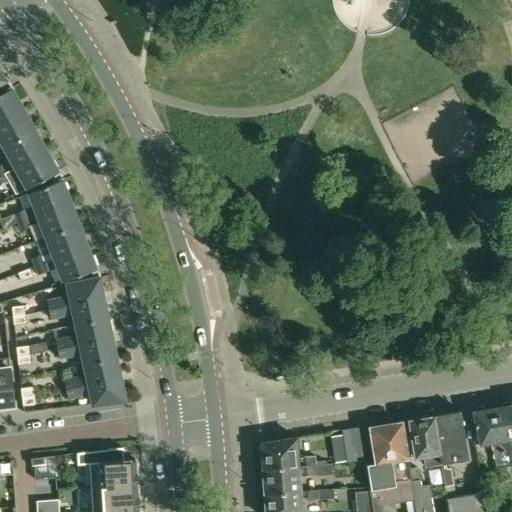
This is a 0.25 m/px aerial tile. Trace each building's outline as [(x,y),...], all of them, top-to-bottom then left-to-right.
[(0,121),(23,109),(19,102),(12,89),(11,88),(0,94),(0,121)] [(0,139),(4,147),(34,130),(23,109),(0,121),(0,139)] [(46,151),(42,143),(34,130),(4,147),(16,168),(46,151)] [(57,170),(48,154),(46,151),(16,168),(6,173),(0,176),(0,185),(9,181),(16,195),(58,171),(57,170)] [(5,216),(0,218),(0,221),(2,228),(9,225),(17,222),(27,219),(37,214),(70,202),(69,198),(67,194),(62,181),(63,181),(62,180),(62,179),(51,184),(29,192),(34,205),(5,216)] [(79,224),(70,202),(37,214),(40,223),(46,237),(79,224)] [(27,219),(17,222),(20,231),(30,227),(27,219)] [(54,259),(87,246),(79,224),(46,237),(54,259)] [(394,236),(390,234),(373,238),(366,248),(369,259),(376,262),(383,293),(397,289),(390,258),(394,251),(391,239),(394,236)] [(54,259),(44,263),(48,271),(58,268),(63,281),(85,273),(96,269),(96,268),(96,267),(95,267),(90,254),(89,250),(88,250),(87,246),(54,259)] [(41,254),(30,258),(34,267),(44,263),(41,254)] [(44,263),(34,267),(37,275),(48,271),(44,263)] [(30,269),(17,273),(21,282),(33,277),(30,269)] [(99,277),(87,280),(66,283),(69,295),(47,299),(49,308),(103,298),(99,279),(100,279),(99,277)] [(107,318),(104,303),(103,298),(49,308),(51,317),(73,313),(75,324),(107,318)] [(25,314),(24,306),(12,307),(13,316),(25,314)] [(13,316),(14,325),(26,323),(25,314),(13,316)] [(112,338),(111,333),(107,318),(75,324),(78,335),(55,339),(57,348),(112,338)] [(116,358),(113,343),(112,338),(57,348),(59,357),(81,353),(84,364),(116,358)] [(45,342),(29,345),(31,354),(47,350),(45,342)] [(30,355),(29,346),(16,347),(17,356),(30,355)] [(17,356),(18,365),(31,363),(30,355),(17,356)] [(0,358),(0,407),(14,406),(8,357),(0,358)] [(120,378),(119,373),(116,358),(84,364),(86,375),(64,379),(66,388),(120,378)] [(93,404),(125,400),(125,398),(125,399),(120,378),(66,388),(68,397),(90,393),(93,404)] [(34,396),(33,387),(21,388),(22,397),(34,396)] [(34,396),(22,397),(23,406),(35,405),(34,396)] [(500,407),(493,408),(506,467),(511,465),(511,446),(511,439),(511,438),(511,404),(511,405),(508,402),(501,404),(500,407)] [(484,406),(478,407),(477,411),(473,411),(480,445),(491,443),(496,469),(506,467),(493,408),(487,409),(484,406)] [(433,417),(441,463),(444,486),(453,485),(450,468),(446,469),(445,463),(468,459),(460,410),(433,415),(433,417)] [(425,466),(441,463),(433,417),(431,417),(428,416),(423,417),(422,419),(410,421),(413,441),(409,441),(412,457),(424,455),(425,466)] [(399,502),(414,500),(409,468),(402,422),(398,422),(397,420),(389,422),(388,424),(383,425),(382,423),(374,424),(374,426),(370,427),(376,463),(366,465),(373,511),(396,511),(395,502),(399,502)] [(365,460),(359,427),(341,429),(347,462),(365,460)] [(296,437),(261,443),(261,446),(259,448),(259,454),(261,456),(262,459),(264,459),(264,467),(262,467),(262,468),(298,466),(307,465),(316,464),(315,455),(297,457),(297,449),(296,437)] [(123,447),(77,452),(77,465),(88,464),(90,487),(137,484),(137,483),(136,483),(135,461),(135,459),(133,459),(124,460),(123,447)] [(30,458),(31,466),(45,464),(44,457),(30,458)] [(316,464),(307,465),(308,475),(316,474),(316,476),(332,474),(331,463),(316,464)] [(264,494),(300,491),(299,475),(298,466),(262,468),(262,469),(264,469),(265,477),(263,477),(263,480),(261,482),(261,489),(264,491),(264,494)] [(433,511),(429,485),(422,486),(419,467),(409,468),(414,500),(416,511),(433,511)] [(138,508),(138,507),(136,485),(137,485),(137,484),(90,487),(92,511),(138,508)] [(332,489),(309,491),(309,500),(333,498),(332,489)] [(301,511),(300,500),(300,491),(264,494),(266,494),(267,502),(265,502),(265,505),(263,508),(262,511),(301,511)] [(484,511),(482,493),(446,499),(448,511),(484,511)]
